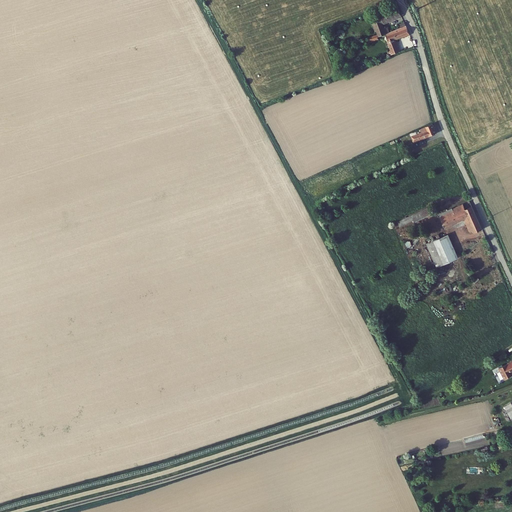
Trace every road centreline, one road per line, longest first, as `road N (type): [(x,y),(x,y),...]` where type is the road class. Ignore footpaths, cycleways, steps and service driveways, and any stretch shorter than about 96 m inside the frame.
road 1 (unclassified): [(400,0),(444,129),(511,282)]
road 2 (track): [(310,214),(197,0)]
